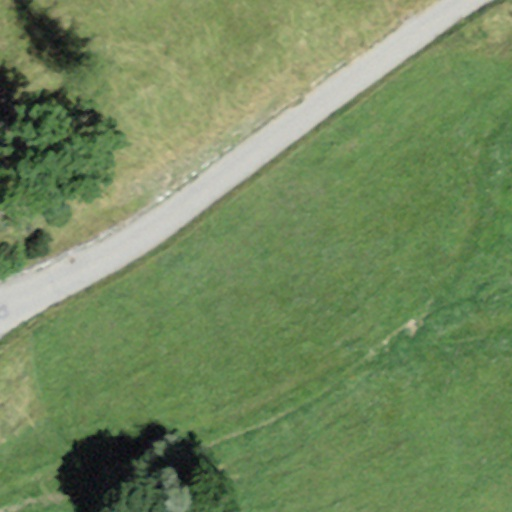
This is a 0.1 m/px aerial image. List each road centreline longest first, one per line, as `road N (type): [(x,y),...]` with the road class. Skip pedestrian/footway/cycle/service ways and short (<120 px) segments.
road 1 (residential): [(0,301),(123,242),(476,0)]
road 2 (track): [(511,350),(431,348),(363,366),(245,427),(3,511)]
road 3 (track): [(511,109),(485,180),(468,262),(431,348)]
